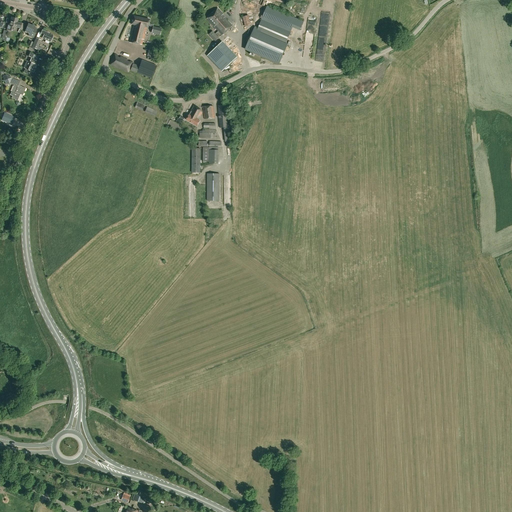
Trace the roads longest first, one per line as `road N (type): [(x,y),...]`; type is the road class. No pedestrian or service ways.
road 1 (primary): [(76,380),(34,286),(26,197),(78,68),(128,0)]
road 2 (unclassified): [(111,48),(107,70),(161,98),(188,99),(258,68),(352,67),(403,42),(446,0)]
road 3 (unclassified): [(0,203),(78,22)]
